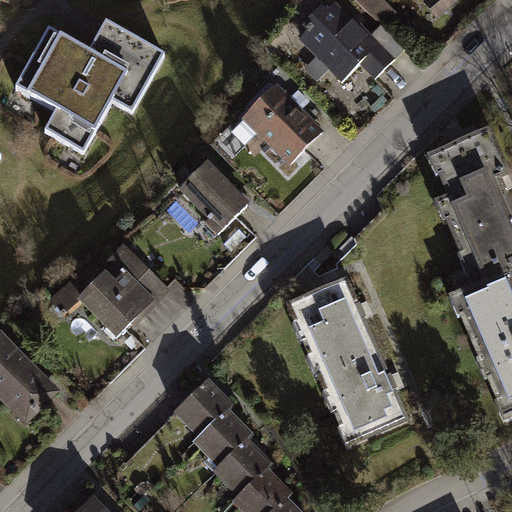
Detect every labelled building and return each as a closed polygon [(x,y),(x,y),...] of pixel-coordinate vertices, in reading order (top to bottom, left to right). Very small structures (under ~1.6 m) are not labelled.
[(383,0),(355,0),(379,25),(394,11),(383,0)] [(422,0),(420,1),(439,23),(465,0),(422,0)] [(332,6),(297,42),(342,84),(360,65),(377,81),(397,60),(357,22),(354,26),(332,6)] [(92,58),(51,35),(19,93),(60,116),(49,136),(87,158),(116,108),(134,119),(167,61),(109,28),(103,38),(92,58)] [(243,124),(290,169),(323,133),(276,89),(243,124)] [(489,134),(434,157),(452,199),(441,204),(457,239),(511,215),(511,213),(497,180),(507,175),(489,134)] [(222,232),(249,205),(208,164),(180,191),(222,232)] [(511,275),(511,215),(457,239),(478,288),(456,298),(475,342),(511,326),(511,275)] [(118,265),(157,304),(169,291),(131,252),(118,265)] [(79,303),(117,342),(157,304),(118,265),(84,298),(79,303)] [(79,303),(84,298),(69,283),(49,303),(63,318),(79,303)] [(291,308),(321,374),(376,350),(362,321),(366,319),(360,306),(357,307),(346,284),(291,308)] [(511,326),(475,342),(508,418),(511,416),(511,326)] [(59,392),(0,332),(0,404),(25,428),(59,392)] [(321,374),(352,445),(406,421),(394,392),(398,391),(392,376),(388,378),(376,350),(321,374)] [(177,415),(201,440),(229,414),(234,409),(209,384),(177,415)] [(196,445),(220,470),(249,442),(253,438),(229,414),(201,440),(196,445)] [(201,440),(177,415),(134,458),(159,483),(196,445),(201,440)] [(216,474),(240,498),(267,471),(272,466),(249,442),(220,470),(216,474)] [(235,503),(244,511),(275,511),(287,500),(292,496),(267,471),(240,498),(235,503)] [(299,511),(287,500),(275,511),(299,511)]
